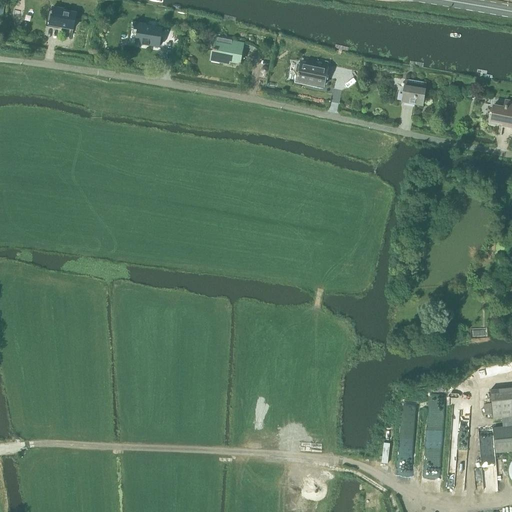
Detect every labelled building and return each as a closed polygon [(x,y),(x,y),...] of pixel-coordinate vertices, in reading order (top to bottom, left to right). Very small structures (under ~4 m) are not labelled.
[(73,30),(77,12),(65,10),(65,9),(53,6),(50,26),(73,30)] [(131,23),(128,43),(159,48),(162,28),(160,28),(160,25),(147,23),(147,24),(134,22),(133,24),(132,24),(132,23),(131,23)] [(247,48),(248,45),(244,44),(244,43),(234,41),(234,42),(215,39),(213,51),(215,52),(214,59),(240,64),(243,47),(247,48)] [(263,53),(261,64),(270,66),(273,54),(263,53)] [(297,64),(296,73),(299,73),(297,82),(324,87),(328,69),(328,67),(326,67),(301,62),(300,65),(297,64)] [(423,105),(425,92),(426,83),(406,79),(405,85),(402,102),(423,105)] [(511,128),(511,100),(505,99),(504,107),(494,105),(490,122),(503,124),(502,126),(511,128)] [(511,387),(490,390),(491,403),(492,414),(493,418),(501,417),(511,416),(511,387)] [(502,427),(493,428),(496,454),(511,452),(511,426),(507,427),(502,427)] [(384,443),(381,463),(387,464),(390,444),(384,443)]
